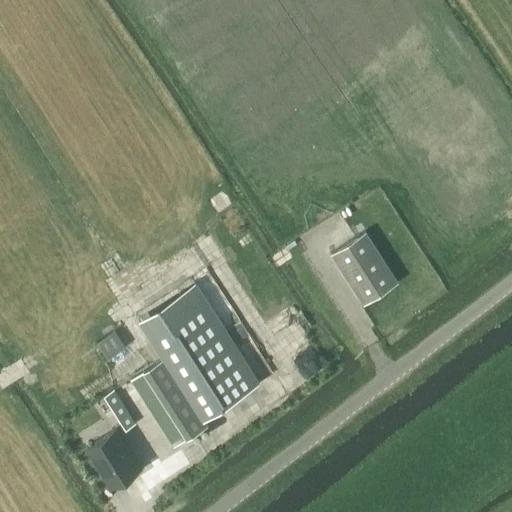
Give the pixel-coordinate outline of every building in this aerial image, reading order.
[(364,305),(397,284),(365,233),(331,255),(364,305)] [(193,282),(139,317),(164,356),(203,417),(257,382),(193,282)] [(144,370),(131,378),(160,424),(173,415),(185,433),(171,442),(174,446),(187,437),(208,424),(203,417),(164,356),(144,370)] [(114,388),(103,396),(125,430),(136,423),(114,388)] [(85,444),(110,483),(138,465),(113,426),(85,444)]
